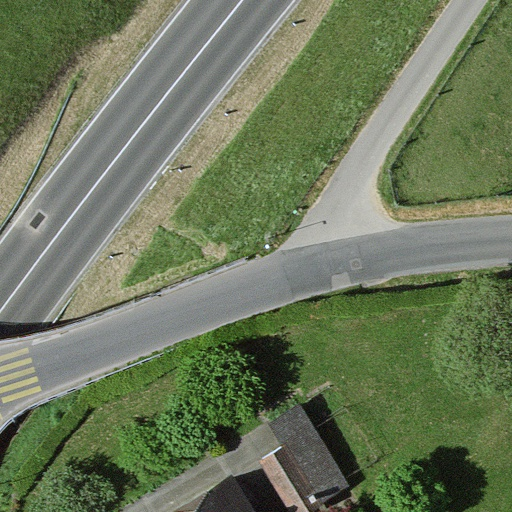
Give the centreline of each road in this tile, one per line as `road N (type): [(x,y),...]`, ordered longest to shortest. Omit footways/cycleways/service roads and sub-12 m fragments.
road 1 (primary): [(0,310),(242,0)]
road 2 (unclassified): [(0,380),(213,300),(341,264)]
road 3 (unclassified): [(472,0),(361,167),(341,264)]
road 4 (unclassified): [(341,264),(511,242)]
